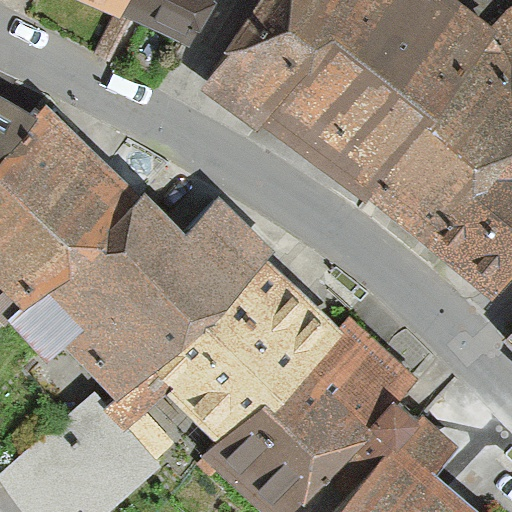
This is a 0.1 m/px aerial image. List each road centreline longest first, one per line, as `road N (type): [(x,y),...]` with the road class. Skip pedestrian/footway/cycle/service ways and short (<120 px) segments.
road 1 (residential): [(453,340),(352,246),(157,115)]
road 2 (residential): [(157,115),(0,24)]
road 3 (residential): [(219,0),(157,115)]
